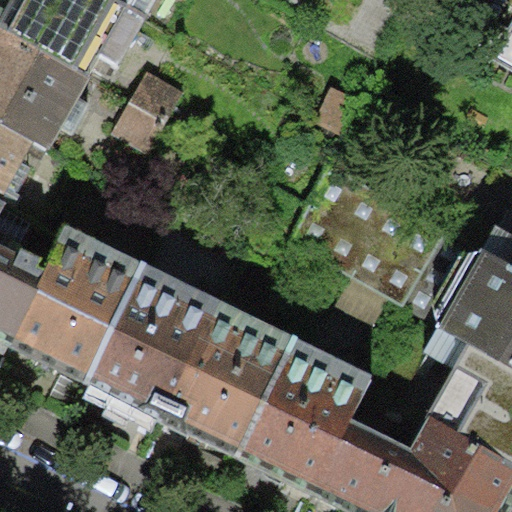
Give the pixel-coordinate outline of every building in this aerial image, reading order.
[(4,0),(4,1),(0,7),(0,38),(81,85),(121,15),(118,14),(94,0),(4,0)] [(94,0),(118,14),(126,0),(94,0)] [(511,21),(488,63),(511,76),(511,21)] [(41,154),(81,85),(0,38),(0,130),(26,145),(41,154)] [(141,81),(125,110),(160,130),(176,101),(141,81)] [(331,96),(316,127),(340,140),(355,109),(331,96)] [(144,157),(160,130),(125,110),(109,137),(144,157)] [(0,190),(26,145),(0,130),(0,190)] [(464,349),(511,376),(511,278),(506,275),(324,172),(287,249),(464,349)] [(58,236),(54,245),(57,246),(41,280),(7,350),(31,362),(82,387),(131,287),(91,268),(97,255),(58,236)] [(0,347),(7,350),(41,280),(31,275),(35,266),(16,257),(12,266),(0,260),(0,347)] [(131,287),(82,387),(103,398),(157,425),(213,311),(176,293),(169,306),(131,287)] [(213,311),(157,425),(177,435),(233,461),(282,361),(242,342),(249,328),(213,311)] [(427,426),(511,474),(511,376),(464,349),(421,423),(427,426)] [(282,361),(233,461),(254,471),(309,498),(342,428),(364,385),(327,367),(320,380),(282,361)] [(503,511),(511,497),(511,474),(427,426),(408,460),(342,428),(309,498),(324,505),(338,511),(503,511)]
